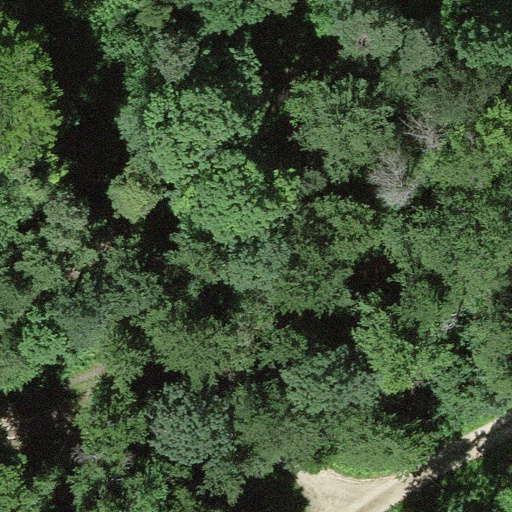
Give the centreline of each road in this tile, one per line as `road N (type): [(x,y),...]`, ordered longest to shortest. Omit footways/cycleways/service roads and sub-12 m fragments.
road 1 (track): [(511,233),(327,293),(75,393),(17,431)]
road 2 (track): [(0,432),(179,435),(296,462),(385,494),(511,439)]
road 3 (track): [(403,0),(0,318)]
